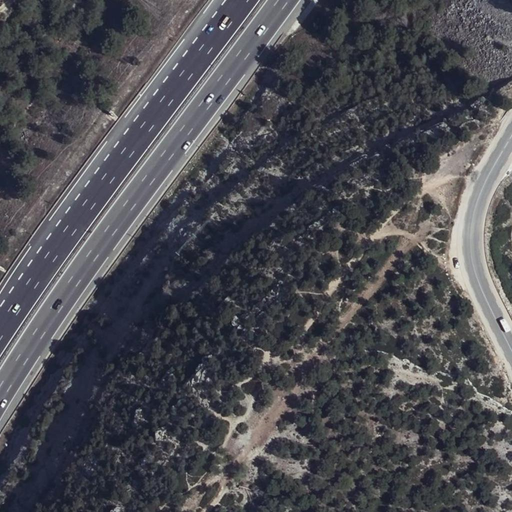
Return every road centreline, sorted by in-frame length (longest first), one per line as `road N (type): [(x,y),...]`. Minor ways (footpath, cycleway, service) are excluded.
road 1 (motorway): [(0,406),(93,247),(278,0)]
road 2 (motorway): [(239,4),(0,330)]
road 3 (secondary): [(511,353),(469,250),(476,198),(511,138)]
